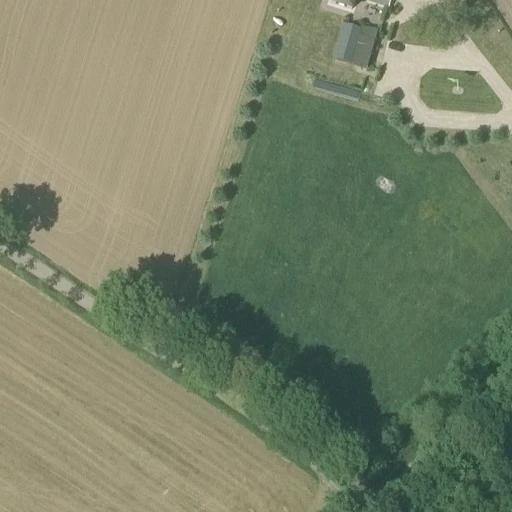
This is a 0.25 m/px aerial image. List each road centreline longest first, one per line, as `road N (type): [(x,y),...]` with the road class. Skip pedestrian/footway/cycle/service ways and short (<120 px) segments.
road 1 (unclassified): [(374,511),(298,448),(0,244)]
road 2 (tertiary): [(385,511),(511,387)]
